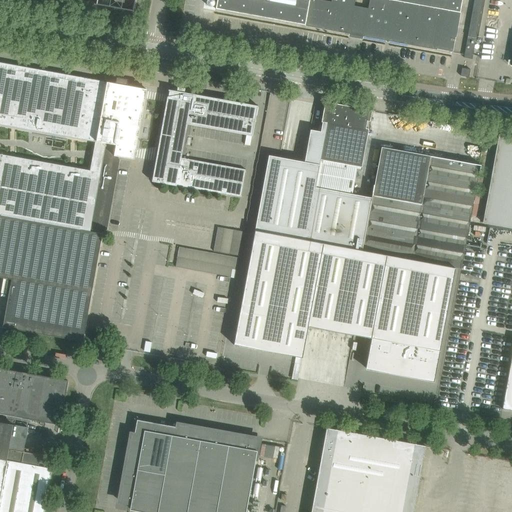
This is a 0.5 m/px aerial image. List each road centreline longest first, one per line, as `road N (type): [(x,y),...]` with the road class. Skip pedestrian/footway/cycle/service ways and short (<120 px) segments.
road 1 (unclassified): [(511,446),(88,369)]
road 2 (tertiary): [(151,50),(511,113)]
road 3 (tertiary): [(0,22),(151,50)]
road 4 (unclassified): [(63,511),(88,369)]
